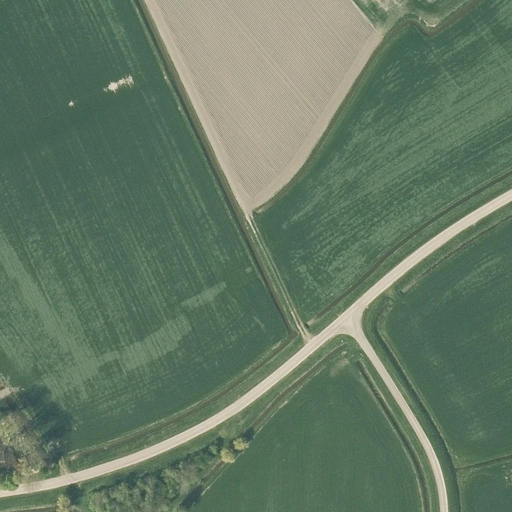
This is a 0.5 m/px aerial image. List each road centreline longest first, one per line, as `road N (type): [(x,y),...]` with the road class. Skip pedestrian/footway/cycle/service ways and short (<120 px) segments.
road 1 (tertiary): [(0,492),(85,475),(198,430),(346,316)]
road 2 (unclassified): [(443,511),(420,432),(346,316)]
road 3 (tertiary): [(346,316),(447,234),(511,194)]
